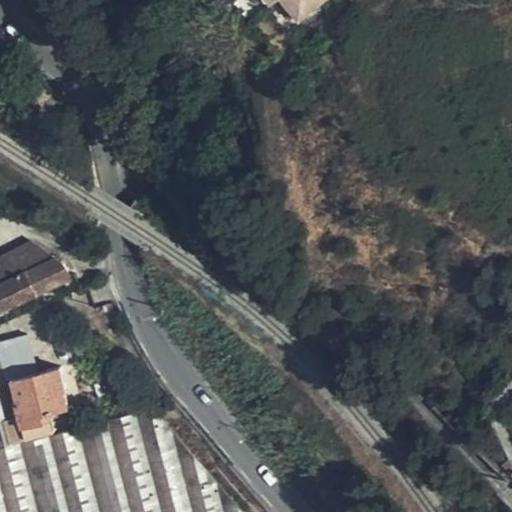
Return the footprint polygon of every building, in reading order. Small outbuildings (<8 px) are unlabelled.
[(276,0),(274,1),(289,27),(301,20),(288,0),(276,0)] [(33,242),(0,256),(0,309),(71,275),(64,262),(33,242)] [(30,331),(0,337),(0,353),(7,379),(16,377),(40,372),(30,331)] [(61,367),(40,372),(16,377),(21,397),(18,398),(25,424),(47,419),(71,413),(64,388),(67,388),(61,367)] [(47,419),(25,424),(28,436),(50,430),(47,419)]
